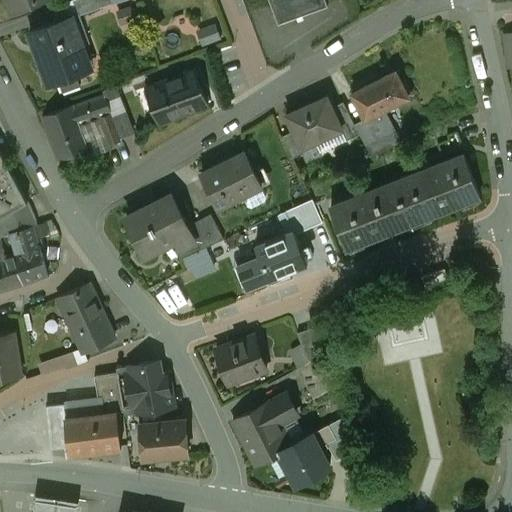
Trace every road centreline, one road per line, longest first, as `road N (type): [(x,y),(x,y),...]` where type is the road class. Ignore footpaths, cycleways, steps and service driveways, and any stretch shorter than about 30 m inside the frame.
road 1 (residential): [(170,339),(511,228)]
road 2 (residential): [(273,95),(75,219)]
road 3 (tertiary): [(0,470),(227,503)]
road 4 (residential): [(443,0),(395,16),(273,95)]
road 5 (residential): [(475,12),(511,203)]
road 6 (residential): [(227,503),(228,465),(170,339)]
road 7 (residential): [(75,219),(0,79)]
